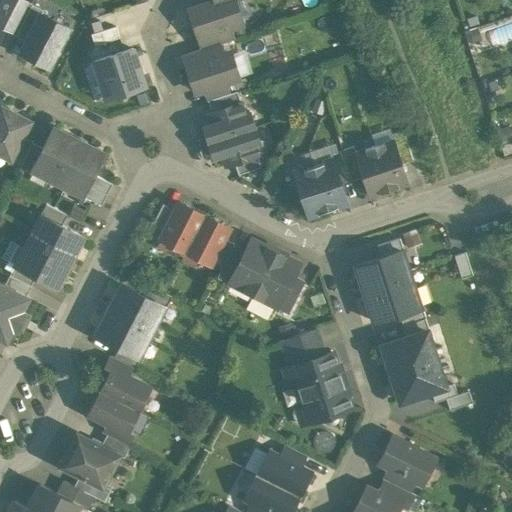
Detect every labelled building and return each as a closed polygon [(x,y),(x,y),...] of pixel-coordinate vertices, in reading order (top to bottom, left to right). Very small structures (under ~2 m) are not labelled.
[(16,0),(0,0),(0,34),(3,29),(16,0)] [(20,0),(16,0),(3,29),(15,35),(31,5),(20,0)] [(233,0),(221,0),(215,2),(189,10),(198,37),(215,32),(215,31),(230,26),(230,27),(241,23),(233,0)] [(27,41),(41,14),(43,10),(32,4),(31,5),(15,35),(27,41)] [(27,41),(21,52),(49,66),(69,28),(41,14),(27,41)] [(116,24),(90,33),(94,45),(120,37),(116,24)] [(230,26),(215,31),(215,32),(219,43),(234,38),(230,27),(230,26)] [(219,43),(215,32),(198,37),(202,49),(219,43)] [(202,49),(185,54),(188,66),(189,66),(223,55),(223,54),(219,43),(202,49)] [(93,61),(106,100),(145,87),(132,48),(93,61)] [(223,55),(189,66),(188,66),(187,66),(195,92),(205,88),(224,82),(238,78),(230,52),(223,54),(223,55)] [(224,82),(205,88),(209,100),(228,94),(224,82)] [(209,100),(207,101),(211,112),(240,102),(237,91),(228,94),(209,100)] [(211,112),(207,113),(211,124),(203,126),(208,142),(254,128),(249,111),(245,113),(241,102),(240,102),(211,112)] [(29,122),(1,108),(0,109),(0,153),(10,158),(21,136),(29,122)] [(42,149),(32,170),(48,179),(70,136),(53,127),(42,149)] [(254,128),(208,142),(213,158),(221,156),(224,166),(234,163),(257,156),(259,155),(255,145),(259,144),(254,128)] [(412,160),(402,129),(391,133),(393,139),(401,163),(412,160)] [(10,158),(7,164),(18,170),(32,143),(32,142),(21,136),(10,158)] [(70,136),(48,179),(64,187),(86,144),(70,136)] [(393,139),(374,145),(388,189),(407,183),(401,163),(393,139)] [(32,143),(21,165),(32,170),(42,149),(32,143)] [(103,153),(86,144),(64,187),(81,195),(92,174),(103,153)] [(374,145),(355,151),(362,176),(369,195),(388,189),(374,145)] [(353,146),(341,149),(351,180),(362,176),(355,151),(353,146)] [(283,147),(269,176),(279,181),(294,153),(283,147)] [(341,149),(330,153),(332,159),(340,183),(351,180),(341,149)] [(257,156),(234,163),(238,175),(261,167),(257,156)] [(340,183),(332,159),(313,165),(327,209),(346,203),(340,183)] [(313,165),(294,171),(308,215),(327,209),(313,165)] [(112,184),(92,174),(81,195),(101,205),(112,184)] [(204,214),(179,202),(174,210),(163,231),(160,238),(172,245),(170,249),(183,256),(185,251),(204,214)] [(67,215),(45,204),(40,215),(61,226),(67,215)] [(174,210),(162,204),(151,225),(163,231),(174,210)] [(229,227),(204,214),(185,251),(199,258),(198,260),(209,266),(212,259),(223,238),(229,227)] [(61,226),(40,215),(31,232),(74,254),(83,237),(61,226)] [(74,254),(31,232),(14,265),(36,276),(57,286),(74,254)] [(223,238),(212,259),(223,265),(233,246),(234,244),(223,238)] [(399,238),(376,246),(380,257),(401,250),(403,249),(399,238)] [(244,251),(229,282),(253,294),(275,251),(251,239),(244,251)] [(223,265),(217,276),(229,282),(244,251),(233,246),(223,265)] [(419,307),(401,250),(380,257),(356,265),(374,322),(399,314),(419,307)] [(299,263),(275,251),(253,294),(277,306),(292,276),(299,263)] [(465,252),(454,256),(461,279),(472,275),(465,252)] [(36,276),(14,265),(9,275),(30,286),(33,281),(36,276)] [(25,297),(30,286),(9,275),(3,286),(25,297)] [(292,276),(277,306),(288,312),(304,282),(292,276)] [(21,312),(27,299),(25,297),(3,286),(0,284),(0,337),(6,340),(12,328),(16,330),(25,314),(21,312)] [(121,285),(95,335),(119,347),(138,357),(164,307),(144,297),(121,285)] [(171,297),(150,286),(144,297),(164,307),(166,307),(171,297)] [(419,307),(399,314),(402,325),(425,318),(421,307),(419,307)] [(425,318),(402,326),(404,332),(406,337),(427,330),(428,330),(425,318)] [(315,328),(281,339),(290,366),(294,365),(294,364),(323,354),(315,328)] [(406,337),(382,345),(400,401),(430,391),(445,387),(427,330),(406,337)] [(138,357),(119,347),(114,357),(135,368),(140,358),(138,357)] [(323,354),(294,364),(294,365),(298,378),(295,379),(305,407),(308,405),(313,419),(323,416),(325,420),(326,422),(328,423),(331,423),(333,423),(335,421),(336,419),(337,417),(336,412),(351,407),(347,394),(346,395),(336,365),(337,364),(333,351),(323,354)] [(132,367),(111,356),(105,367),(111,370),(126,377),(132,367)] [(126,377),(111,370),(100,391),(138,410),(149,389),(126,377)] [(445,387),(430,391),(434,403),(445,399),(457,395),(453,384),(445,387)] [(138,410),(100,391),(89,412),(109,422),(127,432),(127,431),(138,410)] [(457,395),(445,399),(449,410),(472,403),(468,392),(457,395)] [(127,432),(109,422),(103,433),(106,435),(126,444),(131,433),(127,431),(127,432)] [(101,445),(76,433),(59,465),(79,476),(102,487),(103,486),(118,456),(119,455),(101,445)] [(126,444),(106,435),(101,445),(119,455),(118,456),(123,458),(129,446),(126,444)] [(431,456),(392,436),(378,462),(389,468),(414,481),(421,484),(428,471),(424,469),(431,456)] [(278,453),(302,465),(307,455),(283,443),(278,453)] [(255,473),(299,495),(311,469),(302,465),(278,453),(267,448),(255,473)] [(414,481),(389,468),(383,479),(408,492),(409,491),(414,481)] [(249,502),(269,511),(290,511),(299,495),(255,473),(242,499),(249,502)] [(102,487),(79,476),(74,486),(93,496),(104,502),(110,489),(103,486),(102,487)] [(408,492),(383,479),(377,491),(401,503),(400,505),(407,509),(415,494),(409,491),(408,492)] [(74,486),(63,481),(57,493),(79,505),(79,506),(86,510),(93,496),(74,486)] [(57,493),(39,484),(27,507),(36,511),(75,511),(79,506),(79,505),(57,493)] [(377,491),(366,485),(352,511),(396,511),(400,505),(401,503),(377,491)] [(14,500),(7,511),(36,511),(27,507),(14,500)] [(243,511),(269,511),(249,502),(243,511)]
